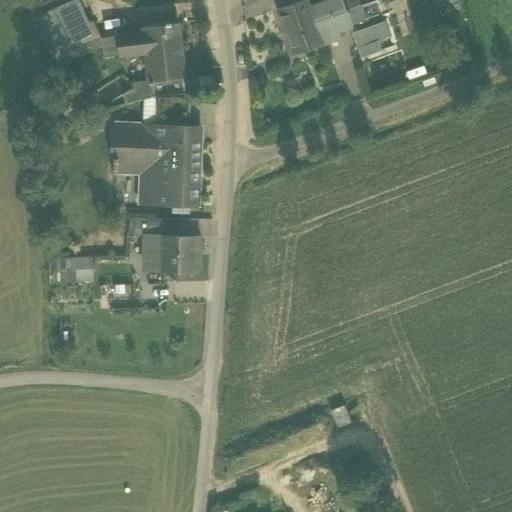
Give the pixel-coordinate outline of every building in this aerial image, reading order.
[(93,21),(88,23),(78,0),(73,0),(54,8),(74,48),(99,35),(93,21)] [(302,0),(276,9),(284,32),(345,11),(341,0),(323,0),(309,5),(307,0),(302,0)] [(341,0),(345,11),(360,6),(357,0),(341,0)] [(365,21),(360,6),(345,11),(351,26),(365,21)] [(74,48),(54,8),(39,15),(58,51),(63,61),(74,48)] [(351,26),(345,11),(284,32),(292,55),(323,44),(320,37),(327,35),(330,41),(339,38),(337,30),(351,26)] [(51,54),(58,51),(39,15),(32,18),(51,54)] [(385,20),(377,22),(383,38),(391,35),(385,20)] [(352,32),(358,48),(377,40),(383,38),(377,22),(352,32)] [(142,28),(143,34),(117,37),(119,55),(145,52),(149,82),(183,78),(177,23),(142,28)] [(99,35),(74,48),(78,56),(102,46),(101,39),(99,35)] [(320,37),(323,44),(330,41),(327,35),(320,37)] [(102,46),(103,58),(119,55),(117,37),(101,39),(102,46)] [(377,40),(358,48),(362,57),(381,50),(377,40)] [(211,75),(195,77),(197,90),(213,89),(211,75)] [(184,92),(197,90),(195,77),(183,79),(184,92)] [(156,97),(185,93),(184,92),(183,79),(183,78),(149,82),(151,98),(156,97)] [(143,100),(151,98),(149,82),(133,84),(133,89),(125,95),(128,105),(143,100)] [(189,126),(190,93),(185,93),(156,97),(155,126),(189,126)] [(155,126),(156,97),(151,98),(143,100),(143,126),(155,126)] [(141,205),(196,207),(198,140),(189,140),(189,126),(155,126),(143,126),(114,125),(112,173),(116,173),(117,168),(142,169),(141,205)] [(198,127),(189,126),(189,140),(198,140),(198,127)] [(127,236),(145,236),(145,235),(165,236),(165,219),(129,218),(127,236)] [(144,270),(194,272),(195,254),(194,254),(195,238),(195,237),(165,236),(145,235),(145,236),(144,270)] [(53,283),(75,282),(75,257),(52,258),(53,283)] [(92,257),(75,257),(75,282),(93,282),(92,257)] [(345,404),(330,411),(337,427),(352,420),(345,404)] [(378,511),(390,506),(373,476),(361,483),(376,511),(378,511)]
